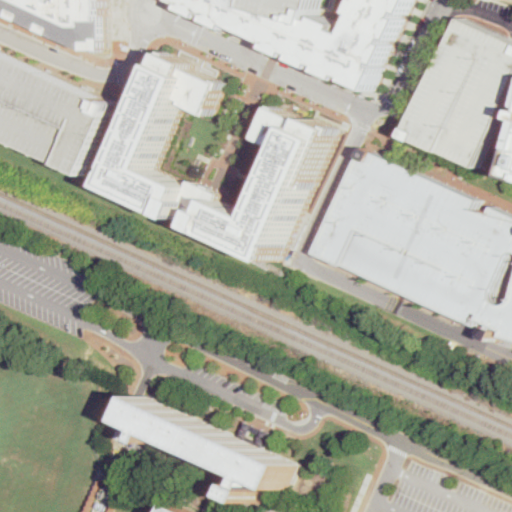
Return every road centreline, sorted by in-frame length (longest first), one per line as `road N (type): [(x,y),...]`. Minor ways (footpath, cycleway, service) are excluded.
road 1 (residential): [(0,285),(294,428),(308,429),(324,403)]
road 2 (residential): [(324,403),(0,245)]
road 3 (residential): [(444,0),(402,100),(369,112),(305,250)]
road 4 (residential): [(511,359),(315,265),(305,250)]
road 5 (residential): [(369,112),(168,19)]
road 6 (residential): [(135,70),(88,69),(0,31)]
